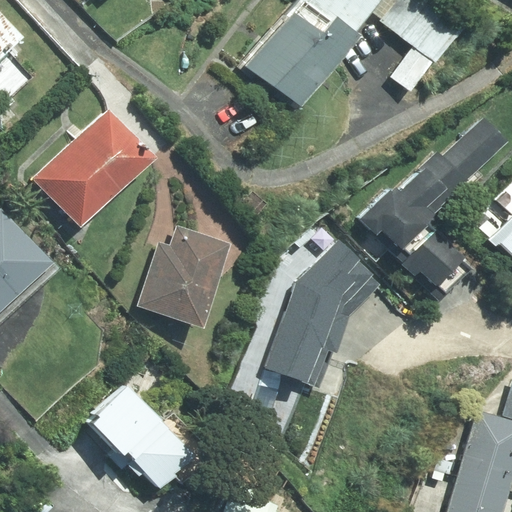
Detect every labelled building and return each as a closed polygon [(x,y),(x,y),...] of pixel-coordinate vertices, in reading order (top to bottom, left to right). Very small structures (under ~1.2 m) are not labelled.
[(287,0),(240,61),(292,102),(367,6),(411,40),(388,68),(408,84),(461,17),(438,0),(287,0)] [(0,102),(28,77),(2,49),(18,34),(0,14),(0,102)] [(35,174),(77,218),(147,151),(105,107),(35,174)] [(425,214),(503,137),(480,115),(440,155),(434,149),(396,187),(390,182),(357,215),(412,271),(416,266),(442,292),(470,263),(430,223),(432,221),(425,214)] [(0,207),(0,302),(47,258),(0,207)] [(511,212),(488,237),(511,261),(511,212)] [(139,305),(203,326),(231,244),(178,227),(171,247),(159,243),(139,305)] [(373,278),(333,236),(288,274),(260,363),(247,410),(279,436),(300,378),(314,382),(338,311),(373,278)] [(511,379),(503,413),(511,415),(511,379)] [(191,448),(123,383),(88,420),(156,485),(191,448)] [(511,418),(475,408),(444,511),(498,511),(511,469),(511,418)] [(289,511),(234,487),(222,511),(289,511)]
